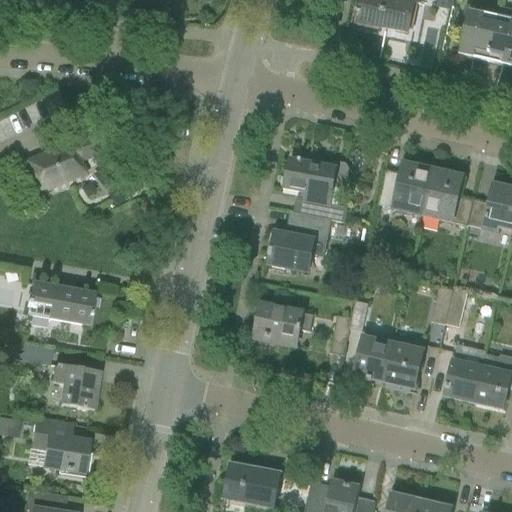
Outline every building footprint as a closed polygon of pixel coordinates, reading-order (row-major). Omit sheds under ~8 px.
[(380,29),(407,34),(413,4),(420,6),(420,0),(363,0),(360,14),(355,12),(354,16),(357,16),(355,26),(379,31),(380,29)] [(437,0),(436,10),(451,13),(453,0),(437,0)] [(458,56),(487,63),(497,19),(469,12),(470,8),(465,7),(460,27),(465,28),(458,56)] [(497,19),(487,63),(511,68),(511,12),(499,9),(497,19)] [(37,196),(85,176),(80,163),(124,146),(116,127),(24,164),(37,196)] [(381,150),(380,155),(387,157),(389,146),(382,144),(381,150)] [(150,145),(140,145),(140,156),(149,156),(150,145)] [(297,205),(295,215),(344,225),(347,210),(330,206),(333,188),(340,190),(345,186),(348,171),(344,166),(334,164),(329,167),(328,169),(301,164),(301,162),(298,162),(298,164),(289,162),(284,190),(304,194),(303,201),(297,205)] [(387,174),(378,209),(391,212),(391,214),(422,221),(433,173),(404,166),(401,179),(387,176),(388,174),(387,174)] [(454,225),(468,228),(474,203),(458,199),(462,180),(433,173),(422,221),(453,228),(454,225)] [(497,232),(511,235),(511,189),(492,185),(488,200),(491,200),(489,207),(474,203),(468,228),(497,235),(497,232)] [(344,225),(295,215),(290,239),(274,236),(271,253),(270,253),(269,260),(270,260),(268,267),(309,275),(313,258),(323,261),(330,224),(344,226),(344,225)] [(27,318),(67,325),(87,329),(88,320),(91,321),(92,316),(89,316),(92,297),(32,286),(29,305),(27,304),(26,309),(28,309),(27,318)] [(431,324),(445,327),(453,293),(438,290),(431,324)] [(453,293),(445,327),(459,331),(467,296),(453,293)] [(355,304),(351,322),(349,332),(361,334),(367,307),(355,304)] [(254,341),(294,349),(298,332),(309,335),(313,318),(261,308),(254,341)] [(349,332),(351,322),(337,319),(330,356),(343,358),(349,332)] [(372,382),(384,385),(394,341),(366,334),(357,370),(354,369),(354,379),(367,382),(366,384),(372,385),(372,382)] [(394,341),(384,385),(413,392),(414,390),(417,390),(418,379),(416,379),(423,348),(394,341)] [(0,361),(46,368),(48,351),(3,344),(0,361)] [(449,380),(445,399),(473,406),(481,371),(485,355),(456,348),(449,380)] [(481,371),(473,406),(502,412),(511,370),(511,361),(499,358),(496,374),(481,371)] [(57,409),(73,411),(92,414),(98,376),(52,369),(49,386),(60,388),(57,409)] [(0,420),(0,438),(17,441),(19,424),(0,420)] [(72,428),(34,422),(29,452),(43,454),(40,472),(84,479),(87,459),(85,459),(87,446),(63,442),(65,429),(72,430),(72,428)] [(225,503),(245,506),(273,511),(278,482),(264,479),(264,475),(247,472),(247,469),(229,466),(227,478),(229,479),(225,503)] [(331,490),(325,511),(372,511),(373,511),(356,507),(360,491),(358,490),(358,492),(350,490),(351,489),(344,488),(344,489),(333,486),(333,484),(332,484),(331,490)] [(325,511),(331,490),(316,486),(309,511),(325,511)] [(27,494),(23,511),(60,511),(62,501),(66,502),(66,500),(46,497),(27,494)] [(420,511),(422,505),(403,501),(404,499),(393,496),(389,511),(420,511)]
